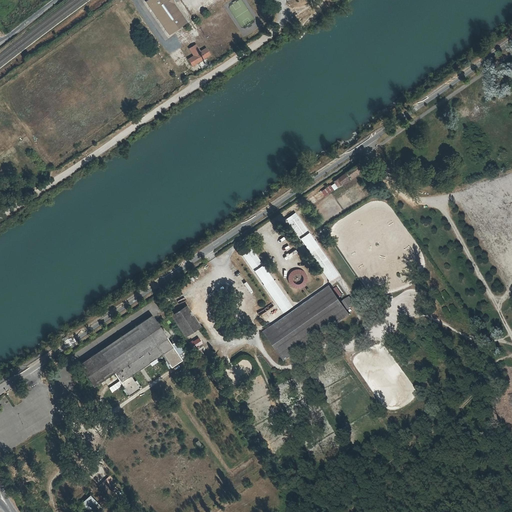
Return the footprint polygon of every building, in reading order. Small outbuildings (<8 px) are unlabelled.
[(172,0),(148,0),(146,2),(169,34),(188,22),(172,0)] [(192,65),(210,54),(206,48),(200,52),(195,44),(189,48),(194,56),(188,59),(192,65)] [(359,163),(352,168),(355,173),(362,168),(359,163)] [(357,175),(355,173),(352,168),(345,173),(348,178),(349,180),(357,175)] [(348,178),(345,173),(308,199),(312,204),(348,178)] [(298,217),(290,222),(330,281),(338,276),(298,217)] [(252,248),(244,253),(285,313),(292,308),(252,248)] [(301,267),(286,275),(294,291),(309,282),(301,267)] [(354,315),(333,287),(267,334),(283,357),(286,355),(290,361),(354,315)] [(170,315),(182,332),(197,322),(185,305),(170,315)] [(92,388),(113,373),(165,338),(150,316),(77,366),(92,388)] [(197,322),(182,332),(185,336),(200,326),(197,322)] [(171,347),(165,338),(113,373),(119,383),(122,387),(129,397),(139,390),(131,377),(162,355),(171,368),(180,361),(177,355),(171,347)] [(199,338),(191,341),(194,348),(202,345),(199,338)] [(176,344),(171,347),(177,355),(181,352),(176,344)] [(184,350),(181,352),(177,355),(180,361),(188,356),(184,350)] [(122,387),(119,383),(109,390),(112,393),(122,387)] [(112,500),(117,495),(107,484),(113,478),(110,475),(98,486),(112,500)] [(113,478),(107,484),(117,495),(124,502),(130,496),(113,478)] [(89,511),(98,511),(102,508),(89,495),(81,503),(89,511)]
